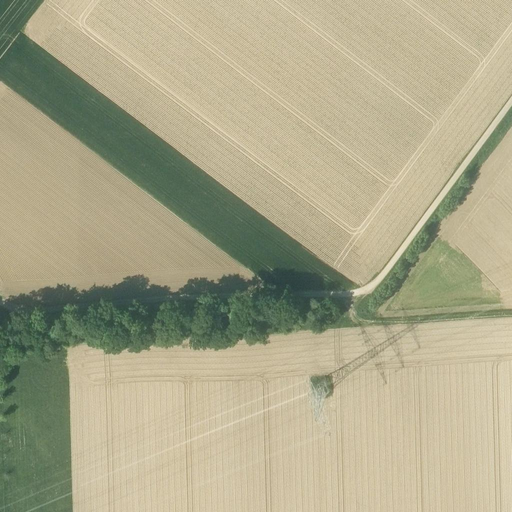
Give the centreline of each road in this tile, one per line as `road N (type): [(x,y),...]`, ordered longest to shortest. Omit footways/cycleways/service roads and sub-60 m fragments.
road 1 (track): [(6,313),(351,293)]
road 2 (track): [(511,100),(372,287),(351,293)]
